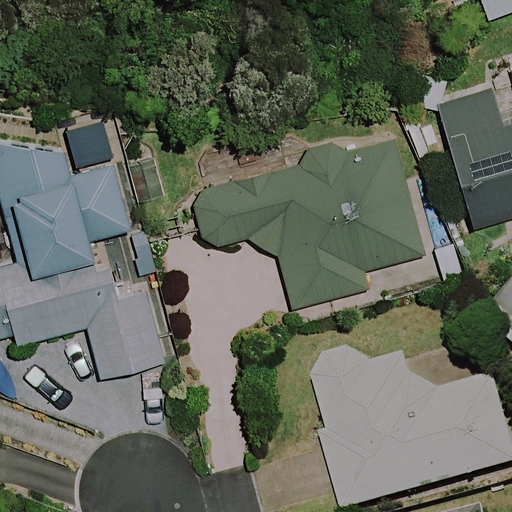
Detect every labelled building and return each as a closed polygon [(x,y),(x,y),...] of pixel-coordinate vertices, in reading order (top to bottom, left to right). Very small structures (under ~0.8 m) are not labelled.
[(511,215),(511,60),(500,64),(511,104),(511,113),(442,134),(470,228),(511,215)] [(141,92),(105,105),(117,141),(153,128),(141,92)] [(305,164),(190,191),(205,254),(250,243),(273,254),(288,317),(365,299),(360,275),(416,262),(385,131),(302,150),(305,164)] [(59,135),(0,150),(0,206),(6,230),(17,227),(29,275),(90,259),(85,241),(129,229),(111,160),(68,171),(59,135)] [(158,142),(120,150),(132,207),(170,199),(158,142)] [(110,292),(104,269),(22,290),(16,267),(0,271),(0,351),(80,332),(92,379),(161,362),(142,284),(110,292)] [(511,345),(511,284),(482,320),(511,345)] [(326,429),(319,430),(341,508),(511,461),(511,440),(494,373),(439,385),(408,369),(403,350),(370,360),(348,345),(323,352),(311,373),(326,429)]
